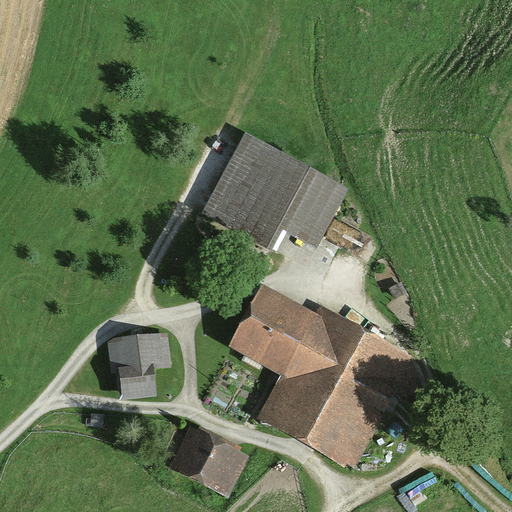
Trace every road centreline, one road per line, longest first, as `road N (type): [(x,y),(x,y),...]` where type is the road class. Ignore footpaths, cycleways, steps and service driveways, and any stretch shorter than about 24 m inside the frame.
road 1 (track): [(336,511),(336,486),(288,452),(190,416),(48,401)]
road 2 (track): [(0,443),(118,331),(255,302)]
road 3 (track): [(341,504),(413,472),(437,473),(458,478),(501,511)]
